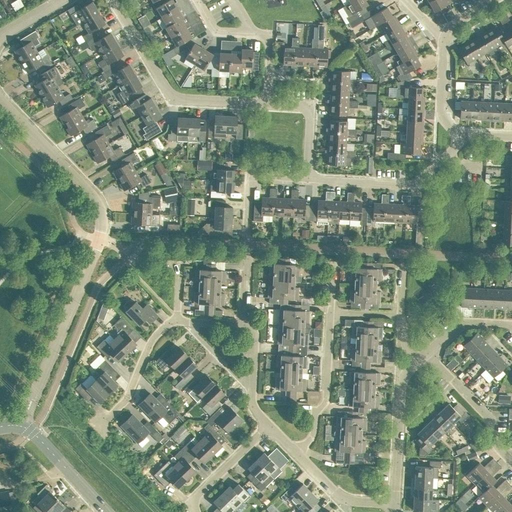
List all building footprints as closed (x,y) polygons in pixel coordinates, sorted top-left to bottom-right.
[(16,9),(24,4),(21,0),(14,0),(11,2),(16,9)] [(154,9),(156,8),(167,1),(166,0),(151,0),(153,3),(151,4),(154,9)] [(156,8),(162,18),(177,9),(179,8),(179,7),(189,1),(188,0),(183,0),(178,4),(175,3),(174,4),(171,0),(169,0),(167,1),(156,8)] [(345,6),(342,7),(347,17),(345,18),(348,23),(359,17),(356,12),(364,7),(367,5),(364,0),(355,0),(350,3),(345,6)] [(434,0),(429,3),(434,12),(451,2),(449,0),(434,0)] [(179,7),(179,8),(181,11),(191,5),(189,1),(179,7)] [(79,16),(83,22),(98,13),(92,2),(81,9),(78,4),(67,10),(73,20),(79,16)] [(330,15),(326,8),(320,12),(323,19),(330,15)] [(375,27),(380,24),(392,17),(386,8),(375,14),(372,9),(361,16),(364,21),(370,18),(375,27)] [(162,18),(167,27),(180,19),(181,19),(183,18),(177,9),(162,18)] [(83,37),(86,42),(96,35),(94,30),(104,24),(98,13),(83,22),(89,33),(83,37)] [(165,28),(171,37),(200,20),(198,16),(186,24),(183,24),(181,19),(180,19),(167,27),(165,28)] [(380,24),(385,34),(400,25),(396,18),(393,20),(392,17),(380,24)] [(171,37),(176,47),(186,41),(192,38),(188,32),(190,30),(202,23),(200,20),(171,37)] [(383,43),(386,47),(403,36),(401,33),(404,32),(400,25),(385,34),(389,39),(383,43)] [(511,34),(507,26),(498,31),(504,42),(506,47),(511,43),(511,34)] [(317,28),(315,70),(318,70),(319,67),(327,67),(327,50),(323,49),(324,27),(317,27),(317,28)] [(496,27),(486,32),(495,48),(504,42),(498,31),(496,27)] [(312,70),(315,70),(317,28),(314,28),(313,48),(312,49),(305,48),(305,66),(312,66),(312,70)] [(15,51),(21,62),(37,53),(33,47),(40,43),(37,39),(39,37),(35,31),(22,39),(26,45),(15,51)] [(486,32),(477,38),(486,53),(495,48),(486,32)] [(98,48),(101,54),(116,44),(110,34),(99,40),(96,35),(86,42),(80,45),(83,50),(89,47),(91,51),(98,48)] [(394,48),(397,53),(411,45),(407,38),(405,39),(403,36),(386,47),(388,51),(394,48)] [(290,69),(294,69),(295,38),(292,38),(291,46),(290,48),(284,47),(284,43),(277,42),(276,56),(283,57),(283,65),(291,65),(290,69)] [(297,65),(305,66),(305,48),(299,48),(298,47),(299,38),(295,38),(294,69),(297,69),(297,65)] [(477,38),(467,43),(476,58),(486,53),(477,38)] [(186,41),(176,47),(172,49),(176,55),(189,47),(186,41)] [(476,58),(467,43),(458,49),(467,64),(476,58)] [(98,63),(104,73),(115,66),(112,62),(123,55),(116,44),(101,54),(104,59),(98,63)] [(185,59),(194,65),(203,49),(194,44),(185,59)] [(396,62),(398,65),(415,56),(413,53),(415,52),(411,45),(397,53),(401,59),(396,62)] [(172,49),(161,56),(167,67),(173,63),(170,58),(176,55),(172,49)] [(203,49),(194,65),(204,70),(213,55),(203,49)] [(241,49),(241,54),(241,67),(251,68),(251,70),(258,70),(259,53),(252,52),(252,50),(241,49)] [(37,53),(21,62),(28,73),(39,66),(41,71),(52,65),(46,55),(40,59),(37,53)] [(219,53),(219,62),(218,71),(229,72),(230,54),(219,53)] [(241,54),(230,54),(229,72),(241,72),(241,67),(241,54)] [(76,65),(70,56),(65,59),(71,68),(76,65)] [(397,76),(400,82),(409,80),(413,79),(409,72),(420,65),(415,56),(398,65),(395,67),(400,74),(397,76)] [(370,63),(373,68),(377,66),(376,65),(379,64),(376,59),(370,63)] [(113,74),(119,85),(135,76),(128,65),(118,71),(115,66),(104,73),(102,74),(105,79),(113,74)] [(41,96),(57,87),(63,83),(54,68),(43,74),(38,77),(41,82),(35,85),(41,96)] [(328,79),(328,82),(358,83),(358,80),(350,80),(349,78),(349,72),(332,71),(331,79),(328,79)] [(361,81),(371,82),(371,74),(361,73),(361,81)] [(135,76),(119,85),(123,91),(117,94),(122,104),(133,98),(130,93),(141,86),(135,76)] [(396,98),(402,98),(422,99),(422,88),(408,87),(409,80),(400,82),(397,82),(396,98)] [(331,85),(331,93),(348,94),(348,88),(350,86),(358,87),(358,83),(328,82),(328,85),(331,85)] [(57,87),(41,96),(48,107),(59,100),(62,105),(72,99),(69,94),(63,98),(57,87)] [(327,100),(327,103),(357,105),(357,101),(349,101),(348,100),(348,94),(331,93),(330,100),(327,100)] [(135,107),(141,116),(156,108),(150,98),(148,100),(145,94),(128,104),(131,110),(135,107)] [(375,107),(376,95),(367,94),(366,106),(375,107)] [(65,123),(67,125),(82,117),(78,110),(85,106),(80,98),(70,104),(73,109),(59,117),(63,124),(65,123)] [(407,103),(407,109),(423,110),(424,102),(421,102),(422,99),(402,98),(402,102),(407,103)] [(460,119),(471,120),(472,102),(461,102),(460,119)] [(471,120),(482,120),(482,103),(472,102),(471,120)] [(357,105),(327,103),(326,107),(330,107),(330,115),(347,116),(347,109),(349,108),(357,108),(357,105)] [(482,120),(492,121),(493,103),(482,103),(482,120)] [(492,121),(503,121),(504,104),(493,103),(492,121)] [(503,121),(511,121),(511,104),(504,104),(503,121)] [(156,108),(141,116),(147,126),(142,128),(145,133),(143,135),(146,140),(161,131),(155,121),(162,117),(156,108)] [(118,109),(111,113),(114,118),(121,114),(118,109)] [(398,120),(407,121),(420,121),(421,118),(423,118),(423,110),(407,109),(407,116),(398,116),(398,120)] [(225,139),(225,134),(226,116),(215,116),(214,123),(208,123),(207,138),(225,139)] [(225,134),(236,134),(235,139),(242,139),(242,124),(236,124),(237,117),(226,116),(225,134)] [(82,117),(67,125),(68,128),(66,129),(70,136),(84,128),(87,133),(98,127),(93,119),(89,121),(88,120),(85,122),(82,117)] [(128,133),(119,118),(110,123),(113,128),(118,125),(124,135),(128,133)] [(167,141),(187,142),(188,118),(177,118),(177,125),(171,125),(170,134),(168,134),(167,141)] [(188,118),(187,142),(198,142),(198,141),(204,142),(205,121),(199,121),(199,119),(188,118)] [(325,129),(325,132),(356,133),(356,130),(348,129),(346,128),(347,122),(329,121),(329,129),(325,129)] [(407,121),(406,132),(422,133),(423,125),(420,125),(420,121),(407,121)] [(92,151),(93,153),(109,144),(105,137),(111,133),(107,125),(96,131),(99,137),(86,145),(90,152),(92,151)] [(329,135),(328,143),(345,144),(346,138),(347,136),(355,137),(356,133),(325,132),(325,135),(329,135)] [(373,142),(374,133),(366,132),(365,140),(373,142)] [(406,132),(405,143),(405,144),(419,144),(419,141),(422,141),(422,133),(406,132)] [(324,150),(324,153),(355,155),(355,151),(346,151),(345,150),(345,144),(328,143),(328,150),(324,150)] [(419,155),(419,144),(405,144),(405,143),(400,143),(400,145),(394,145),(394,153),(387,153),(387,159),(393,159),(405,160),(405,154),(419,155)] [(109,144),(93,153),(95,155),(93,157),(97,164),(111,156),(114,161),(124,155),(120,147),(113,151),(109,144)] [(199,168),(212,168),(212,158),(205,158),(205,148),(199,148),(199,168)] [(119,178),(120,180),(135,171),(131,165),(138,160),(133,153),(123,159),(126,164),(112,172),(117,179),(119,178)] [(355,155),(324,153),(324,157),(327,157),(327,165),(344,166),(350,166),(350,158),(354,158),(355,155)] [(158,161),(155,164),(161,172),(165,168),(158,161)] [(217,170),(216,181),(233,181),(234,170),(227,170),(227,164),(214,163),(214,170),(217,170)] [(135,171),(120,180),(121,183),(119,184),(124,191),(137,183),(140,188),(151,182),(146,174),(139,178),(135,171)] [(175,178),(182,190),(191,190),(191,181),(183,180),(183,179),(175,178)] [(233,181),(216,181),(215,191),(210,191),(210,197),(225,198),(225,192),(233,193),(233,181)] [(175,189),(164,191),(165,197),(172,196),(172,198),(177,197),(175,189)] [(271,222),(272,216),(273,189),(269,189),(269,197),(268,198),(261,198),(261,203),(254,202),(253,221),(271,222)] [(272,216),(282,216),(283,198),(276,198),(276,197),(276,189),(273,189),(272,216)] [(282,216),(293,217),(294,190),(291,190),(291,199),(283,198),(282,216)] [(304,221),(310,221),(311,206),(306,205),(306,200),(298,199),(298,190),(294,190),(293,217),(304,218),(304,221)] [(317,224),(327,225),(329,192),(325,192),(325,200),(324,201),(317,201),(317,206),(311,206),(310,221),(317,222),(317,224)] [(338,224),(338,219),(339,202),(333,202),(332,200),(332,198),(334,198),(334,192),(329,192),(327,225),(328,225),(328,223),(338,224)] [(338,219),(349,220),(350,193),(347,193),(346,201),(345,202),(339,202),(338,219)] [(358,225),(366,225),(367,208),(361,208),(361,203),(355,203),(353,201),(354,193),(350,193),(349,220),(359,220),(358,225)] [(375,221),(383,222),(385,195),(381,194),(381,203),(380,204),(373,204),(373,209),(367,208),(366,225),(375,225),(375,221)] [(383,222),(394,222),(395,205),(389,205),(388,203),(388,195),(385,195),(383,222)] [(394,222),(405,223),(406,196),(401,195),(401,202),(403,202),(403,204),(401,205),(395,205),(394,222)] [(406,196),(405,223),(416,223),(416,227),(422,228),(423,211),(417,211),(417,206),(411,206),(409,204),(410,196),(406,196)] [(134,211),(134,214),(151,214),(152,209),(160,209),(160,198),(148,197),(148,203),(132,202),(131,211),(134,211)] [(186,215),(194,216),(195,199),(187,199),(186,215)] [(215,207),(214,218),(232,219),(232,208),(225,207),(225,201),(210,200),(210,207),(215,207)] [(511,212),(504,212),(503,223),(511,223),(511,212)] [(151,214),(134,214),(134,216),(131,216),(131,225),(147,225),(146,231),(158,232),(159,223),(151,223),(151,214)] [(232,219),(214,218),(214,224),(209,224),(208,235),(223,235),(224,229),(231,230),(232,219)] [(511,223),(503,223),(503,234),(511,234),(511,223)] [(511,234),(503,234),(502,245),(511,245),(511,234)] [(273,275),(273,281),(283,282),(285,259),(281,258),(280,264),(270,264),(269,275),(273,275)] [(285,259),(283,282),(294,282),(300,282),(301,277),(298,276),(299,265),(288,265),(289,259),(285,259)] [(355,280),(355,285),(365,286),(366,263),(362,263),(362,268),(351,268),(351,279),(355,280)] [(366,263),(365,286),(375,286),(376,281),(380,281),(381,269),(370,269),(370,263),(366,263)] [(199,282),(199,287),(209,288),(210,265),(207,265),(206,265),(206,270),(196,270),(195,281),(199,282)] [(210,265),(209,288),(220,288),(220,283),(224,283),(225,271),(214,271),(214,265),(210,265)] [(278,304),(282,304),(283,282),(273,281),(273,287),(269,286),(268,298),(279,298),(278,304)] [(283,282),(282,304),(286,305),(287,299),(297,299),(298,288),(293,288),(294,282),(283,282)] [(360,308),(364,308),(365,286),(355,285),(354,291),(350,290),(350,302),(360,303),(360,308)] [(365,286),(364,308),(368,309),(368,303),(379,304),(379,292),(375,292),(375,286),(365,286)] [(194,316),(207,316),(209,288),(199,287),(199,293),(194,292),(194,304),(204,304),(204,310),(194,309),(194,316)] [(209,288),(207,316),(222,317),(222,311),(212,310),(212,305),(223,305),(224,294),(219,294),(220,288),(209,288)] [(460,307),(472,307),(472,289),(461,288),(460,307)] [(472,307),(482,308),(483,289),(472,289),(472,307)] [(482,308),(493,309),(494,290),(483,289),(482,308)] [(493,309),(504,309),(505,290),(494,290),(493,309)] [(126,311),(139,325),(145,319),(149,324),(157,316),(149,308),(144,312),(135,302),(134,303),(133,301),(131,301),(129,301),(127,302),(125,303),(124,305),(124,307),(125,309),(126,311)] [(279,310),(278,327),(293,328),(294,305),(290,305),(290,310),(279,310)] [(294,305),(293,328),(310,328),(308,323),(309,311),(298,311),(298,305),(294,305)] [(135,343),(127,335),(131,331),(129,329),(131,327),(121,317),(113,325),(116,328),(117,333),(119,335),(114,340),(127,353),(136,344),(135,343)] [(356,338),(356,344),(366,344),(367,321),(363,321),(363,327),(352,326),(352,338),(356,338)] [(366,344),(376,345),(377,339),(381,339),(382,328),(371,327),(371,321),(367,321),(366,344)] [(288,345),(288,350),(292,350),(293,328),(278,327),(278,344),(288,345)] [(293,328),(292,350),(296,351),(296,345),(307,345),(307,334),(310,329),(310,328),(293,328)] [(463,346),(470,354),(484,341),(476,333),(463,346)] [(127,353),(114,340),(109,345),(104,340),(96,347),(105,356),(109,352),(118,361),(127,353)] [(470,354),(478,362),(491,349),(484,341),(470,354)] [(361,361),(361,367),(365,367),(366,344),(356,344),(355,349),(351,349),(351,361),(361,361)] [(365,367),(369,367),(369,361),(380,362),(380,350),(376,350),(376,345),(366,344),(365,367)] [(169,363),(174,369),(188,357),(179,348),(170,356),(165,352),(157,360),(155,363),(162,370),(169,363)] [(478,362),(485,370),(499,357),(491,349),(478,362)] [(281,367),(280,373),(291,373),(292,350),(288,350),(288,356),(277,355),(276,367),(281,367)] [(292,350),(291,373),(301,374),(301,368),(306,368),(306,357),(296,356),(296,351),(292,350)] [(188,357),(174,369),(183,378),(174,386),(179,390),(191,378),(187,374),(196,366),(188,357)] [(501,370),(507,365),(499,357),(485,370),(490,375),(493,378),(494,377),(501,370)] [(100,375),(95,380),(108,394),(117,385),(108,376),(114,370),(104,360),(94,370),(100,375)] [(354,384),(353,389),(364,390),(365,367),(361,367),(361,372),(350,372),(349,383),(354,384)] [(364,390),(374,390),(374,385),(379,385),(379,373),(369,373),(369,367),(365,367),(364,390)] [(285,402),(289,402),(291,373),(280,373),(280,378),(276,378),(275,389),(286,390),(285,402)] [(289,402),(288,406),(300,407),(300,404),(307,405),(307,403),(293,402),(294,390),(304,391),(305,379),(301,379),(301,374),(291,373),(289,402)] [(197,392),(202,397),(215,385),(206,376),(197,385),(193,381),(184,389),(192,397),(197,392)] [(108,394),(95,380),(86,389),(81,383),(75,389),(84,399),(90,394),(99,403),(108,394)] [(215,385),(202,397),(207,403),(202,408),(209,415),(218,407),(214,403),(224,394),(215,385)] [(359,407),(359,412),(363,413),(364,390),(353,389),(346,389),(349,395),(348,406),(359,407)] [(363,413),(366,413),(367,407),(377,408),(378,396),(374,396),(374,390),(364,390),(363,413)] [(179,414),(165,400),(160,404),(155,399),(150,394),(138,405),(155,422),(157,420),(164,427),(168,423),(168,424),(179,414)] [(488,395),(483,400),(486,404),(490,404),(493,398),(488,395)] [(510,404),(510,396),(498,395),(498,404),(510,404)] [(448,404),(440,411),(452,424),(457,419),(461,423),(468,416),(457,404),(452,408),(448,404)] [(206,422),(208,424),(211,427),(217,421),(229,434),(236,427),(236,428),(243,421),(229,407),(219,417),(215,413),(206,422)] [(440,411),(432,419),(444,432),(452,424),(440,411)] [(333,434),(350,435),(352,412),(348,412),(347,417),(337,417),(336,428),(333,434)] [(352,412),(350,435),(361,435),(361,430),(365,430),(366,418),(366,413),(363,413),(359,412),(356,412),(352,412)] [(121,426),(137,443),(149,432),(132,415),(121,426)] [(432,419),(425,426),(437,439),(444,432),(432,419)] [(209,433),(200,441),(212,454),(221,446),(212,437),(216,433),(211,427),(208,424),(204,428),(209,433)] [(437,439),(425,426),(416,434),(419,436),(414,440),(419,446),(418,457),(423,457),(427,453),(427,454),(432,449),(429,447),(437,439)] [(158,443),(155,445),(158,448),(166,441),(155,429),(150,434),(158,443)] [(349,464),(350,435),(333,434),(335,440),(335,451),(336,451),(335,456),(335,463),(349,464)] [(364,453),(365,441),(361,441),(361,435),(350,435),(349,464),(354,464),(364,464),(364,458),(354,458),(354,452),(364,453)] [(212,454),(200,441),(195,436),(182,449),(190,458),(194,454),(203,463),(212,454)] [(264,453),(256,461),(273,479),(281,471),(279,469),(288,460),(276,448),(267,456),(264,453)] [(179,461),(174,467),(186,479),(195,471),(186,462),(190,458),(182,449),(174,456),(179,461)] [(466,456),(469,462),(478,458),(475,452),(466,456)] [(466,475),(474,484),(497,462),(493,458),(483,467),(479,463),(466,475)] [(150,459),(143,466),(142,467),(149,474),(157,466),(150,459)] [(273,479),(256,461),(247,469),(251,472),(246,477),(261,491),(273,479)] [(415,466),(414,477),(437,479),(438,468),(440,468),(441,462),(429,461),(429,467),(415,466)] [(474,484),(482,493),(491,485),(496,480),(492,476),(501,467),(497,462),(474,484)] [(186,479),(174,467),(168,472),(163,467),(156,474),(164,483),(168,479),(177,488),(186,479)] [(414,477),(414,488),(431,489),(432,478),(414,477)] [(478,497),(486,506),(509,484),(505,480),(495,489),(491,485),(482,493),(478,497)] [(229,486),(221,494),(235,509),(243,501),(244,502),(250,497),(238,484),(232,490),(229,486)] [(288,498),(296,506),(310,492),(302,484),(293,493),(289,488),(280,497),(284,501),(288,498)] [(486,506),(492,511),(497,511),(508,502),(504,498),(511,489),(511,487),(509,484),(486,506)] [(45,511),(57,499),(49,492),(51,490),(46,485),(37,494),(38,495),(32,502),(35,506),(33,508),(37,511),(43,511),(44,511),(45,511)] [(414,488),(413,499),(439,500),(431,500),(431,489),(414,488)] [(0,492),(0,506),(11,505),(8,491),(0,492)] [(310,492),(296,506),(301,511),(314,511),(319,508),(315,503),(318,500),(310,492)] [(235,509),(221,494),(213,502),(219,508),(215,511),(237,511),(238,511),(235,509)] [(459,507),(463,503),(459,498),(455,503),(459,507)] [(45,511),(44,511),(43,511),(69,511),(71,510),(66,505),(64,506),(57,499),(45,511)] [(437,511),(439,500),(413,499),(413,510),(418,511),(417,511),(437,511)] [(497,511),(511,511),(511,505),(511,506),(508,502),(497,511)]
